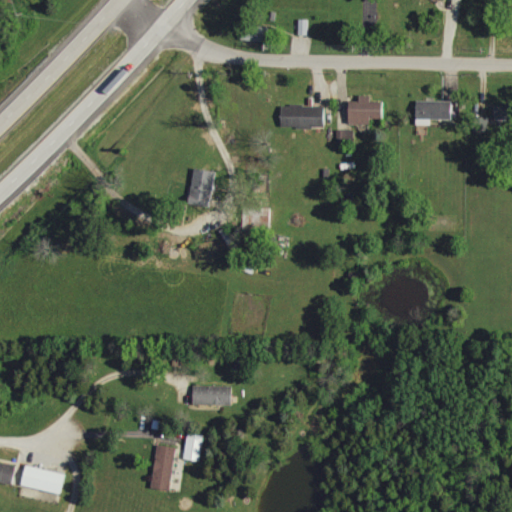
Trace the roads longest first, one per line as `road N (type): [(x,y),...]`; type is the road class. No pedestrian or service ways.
road 1 (residential): [(511,63),(233,55),(162,29),(136,0)]
road 2 (primary): [(0,193),(185,0)]
road 3 (primary): [(115,0),(0,125)]
